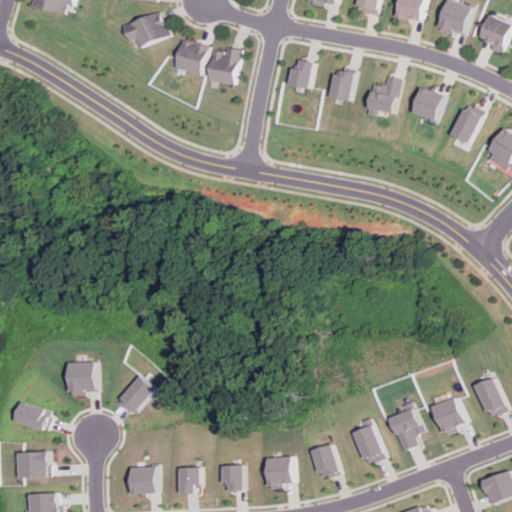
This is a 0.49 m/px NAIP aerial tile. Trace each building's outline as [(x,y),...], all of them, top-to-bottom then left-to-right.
[(77,0),(38,0),(38,6),(76,12),(77,0)] [(357,0),(355,10),(375,14),(377,0),(357,0)] [(421,20),(424,0),(400,0),(396,18),(409,20),(409,17),(421,20)] [(473,6),(454,0),(447,0),(439,28),(463,36),(473,6)] [(130,23),(139,47),(173,35),(165,11),(130,23)] [(491,48),(504,54),(511,35),(511,21),(492,13),(481,36),(494,42),(491,48)] [(201,74),(211,46),(186,38),(176,66),(201,74)] [(236,84),(242,49),(227,46),(226,50),(215,48),(209,79),(236,84)] [(310,87),(315,61),(296,58),(291,84),(310,87)] [(330,96),(351,100),(356,73),(335,70),(330,96)] [(395,113),(402,78),(387,74),(385,85),(374,83),(367,113),(384,116),(385,110),(395,113)] [(415,114),(438,121),(447,94),(423,87),(415,114)] [(487,111),(469,103),(454,134),(473,142),(487,111)] [(511,129),(507,126),(494,150),(511,160),(511,129)] [(79,361),(80,393),(105,392),(104,361),(79,361)] [(141,414),(163,388),(148,374),(125,401),(141,414)] [(496,416),(511,410),(511,401),(502,377),(484,384),(496,416)] [(451,434),(465,430),(464,425),(473,423),(466,397),(442,404),(451,434)] [(56,414),(58,407),(34,402),(30,421),(59,429),(63,416),(56,414)] [(399,416),(409,450),(424,445),(421,434),(431,432),(423,408),(399,416)] [(393,456),(381,424),(362,431),(375,463),(393,456)] [(321,449),(329,476),(348,470),(340,443),(321,449)] [(34,452),(35,477),(64,476),(63,451),(34,452)] [(277,456),(278,487),(292,487),(292,482),(302,482),(301,456),(277,456)] [(253,464),(233,465),(234,489),(254,488),(253,464)] [(145,493),(169,492),(168,465),(144,466),(145,493)] [(206,492),(206,482),(211,482),(211,466),(191,467),(192,493),(206,492)] [(511,498),(511,470),(488,480),(498,504),(511,498)] [(74,511),(74,492),(45,493),(46,508),(39,509),(39,511),(74,511)] [(437,511),(434,503),(409,511),(437,511)]
